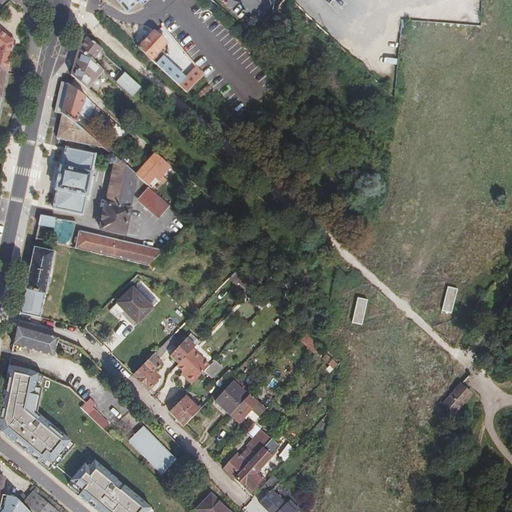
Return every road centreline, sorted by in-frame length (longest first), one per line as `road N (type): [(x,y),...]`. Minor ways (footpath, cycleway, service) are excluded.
road 1 (trunk): [(378,511),(467,117),(479,0)]
road 2 (trunk): [(437,0),(418,159),(342,511)]
road 3 (residential): [(244,501),(84,343),(0,316)]
road 4 (residential): [(0,296),(53,39),(51,0)]
